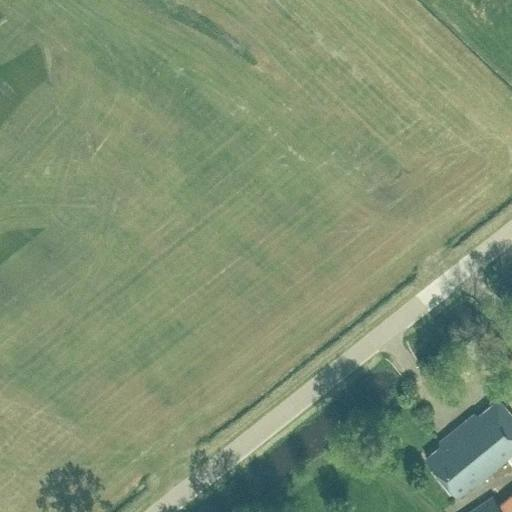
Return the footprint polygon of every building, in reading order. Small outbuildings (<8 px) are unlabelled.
[(503,343),(490,327),(474,339),(472,337),(464,343),(478,362),(503,343)] [(511,452),(511,413),(500,397),(479,413),(476,411),(450,431),(450,436),(426,455),(456,494),(470,483),(471,485),(511,452)] [(1,466),(6,478),(26,470),(20,457),(1,466)] [(511,511),(511,493),(499,504),(505,511),(511,511)] [(505,511),(499,504),(490,494),(462,511),(505,511)]
